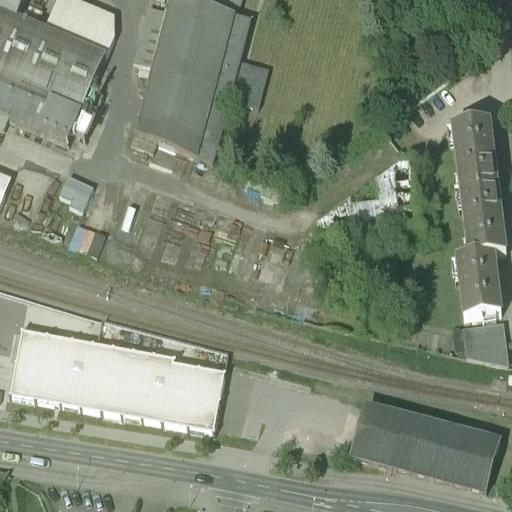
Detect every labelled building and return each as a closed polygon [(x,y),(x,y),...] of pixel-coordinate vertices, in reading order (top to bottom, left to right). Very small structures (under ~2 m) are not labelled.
[(0,0),(0,123),(68,152),(83,117),(93,121),(101,104),(91,100),(116,49),(115,27),(62,2),(46,39),(18,28),(29,0),(0,0)] [(165,0),(170,1),(134,141),(213,172),(230,108),(258,115),(268,77),(240,70),(251,27),(235,23),(242,0),(165,0)] [(43,21),(29,15),(25,25),(39,31),(43,21)] [(451,27),(431,28),(432,45),(452,43),(451,27)] [(489,128),(453,132),(457,170),(469,262),(457,264),(464,323),(500,318),(493,260),(505,259),(494,176),(489,128)] [(408,167),(317,235),(319,249),(414,236),(408,167)] [(93,195),(68,183),(60,202),(72,207),(69,213),(82,219),(93,195)] [(95,261),(103,239),(77,229),(68,251),(95,261)] [(391,317),(308,299),(302,326),(331,333),(385,345),(391,317)] [(500,329),(465,333),(469,363),(505,371),(500,329)] [(175,366),(21,337),(9,400),(214,439),(225,380),(174,370),(175,366)] [(503,450),(369,414),(355,465),(489,501),(503,450)]
